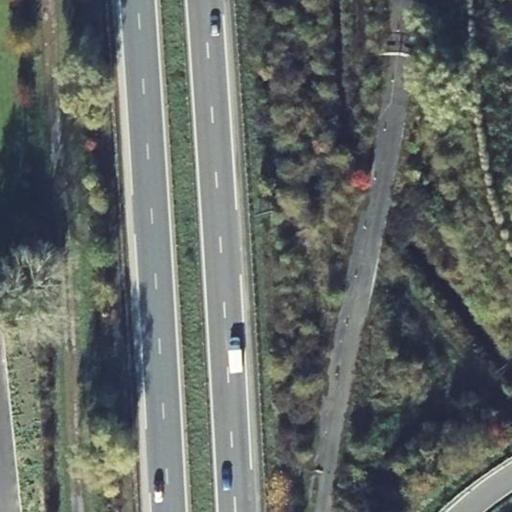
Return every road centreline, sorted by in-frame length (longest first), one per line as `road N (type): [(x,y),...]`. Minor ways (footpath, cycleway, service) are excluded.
road 1 (trunk): [(234,511),(201,0)]
road 2 (trunk): [(137,0),(169,511)]
road 3 (track): [(52,0),(83,511)]
